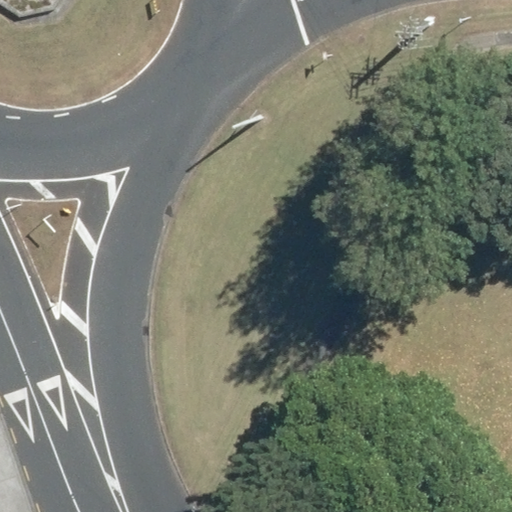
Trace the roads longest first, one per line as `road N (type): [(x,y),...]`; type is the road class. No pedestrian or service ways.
road 1 (secondary): [(168,116),(114,285),(99,402),(102,457)]
road 2 (secondary): [(102,457),(0,295)]
road 3 (secondary): [(168,116),(87,146),(28,150),(0,142)]
